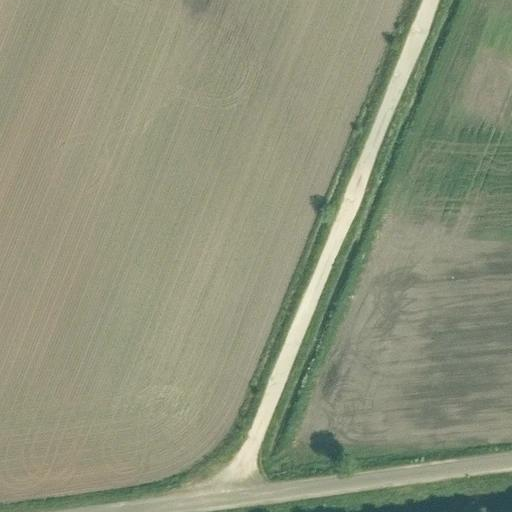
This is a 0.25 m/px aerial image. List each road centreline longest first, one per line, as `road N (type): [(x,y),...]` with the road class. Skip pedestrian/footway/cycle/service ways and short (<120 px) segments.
road 1 (track): [(438,0),(238,497)]
road 2 (unclassified): [(511,462),(132,511)]
